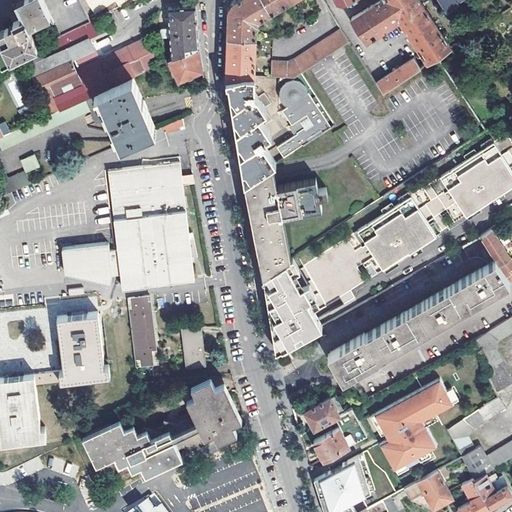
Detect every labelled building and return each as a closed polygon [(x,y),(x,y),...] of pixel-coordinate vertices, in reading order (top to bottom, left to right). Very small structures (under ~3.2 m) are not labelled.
[(90,21),(79,0),(0,0),(0,62),(1,64),(22,54),(37,46),(62,34),(64,33),(90,21)] [(79,0),(90,21),(118,8),(135,0),(79,0)] [(228,34),(255,36),(256,22),(258,18),(270,11),(263,0),(235,0),(231,2),(230,5),(229,7),(228,34)] [(263,0),(270,11),(288,0),(263,0)] [(399,20),(428,62),(440,54),(451,46),(419,0),(378,0),(351,19),(366,41),(399,20)] [(438,0),(447,11),(457,4),(454,0),(438,0)] [(195,4),(168,6),(169,15),(170,26),(163,27),(160,30),(161,37),(170,36),(172,58),(199,45),(195,4)] [(121,13),(118,8),(90,21),(64,33),(62,34),(65,47),(37,59),(34,52),(39,50),(37,46),(22,54),(34,78),(71,61),(67,52),(108,33),(103,21),(121,13)] [(169,15),(162,16),(163,27),(170,26),(169,15)] [(288,62),(272,61),(271,75),(294,76),(301,71),(349,40),(341,29),(293,60),(288,62)] [(227,51),(226,79),(243,75),(254,75),(255,36),(228,34),(227,51)] [(203,69),(199,45),(172,58),(169,59),(179,81),(203,69)] [(451,46),(440,54),(444,61),(447,62),(459,54),(453,45),(451,46)] [(51,113),(132,76),(139,73),(130,52),(101,65),(103,69),(80,80),(71,61),(34,78),(51,113)] [(414,57),(377,82),(383,92),(421,67),(414,57)] [(464,68),(453,75),(460,84),(470,77),(464,68)] [(243,75),(226,79),(227,83),(228,83),(230,92),(237,140),(241,160),(244,182),(271,164),(330,124),(308,92),(307,87),(304,82),(300,79),(294,77),(287,79),(282,82),(279,88),(279,96),(282,102),(287,106),(281,110),(296,132),(267,151),(261,141),(270,134),(258,115),(266,110),(254,91),(254,75),(243,75)] [(109,118),(121,144),(156,129),(132,76),(51,113),(4,135),(0,137),(0,192),(1,195),(31,183),(27,172),(40,167),(35,153),(21,159),(26,170),(9,177),(0,156),(3,152),(91,111),(97,124),(109,118)] [(185,128),(183,118),(164,126),(166,132),(185,128)] [(511,170),(493,141),(440,175),(466,215),(479,206),(477,203),(504,186),(506,189),(511,184),(511,170)] [(181,160),(108,169),(118,248),(110,249),(108,240),(62,247),(65,273),(111,282),(113,274),(121,273),(123,287),(195,278),(181,160)] [(244,182),(242,183),(246,200),(261,276),(290,257),(291,256),(282,215),(321,207),(319,196),(327,194),(325,186),(317,188),(315,177),(275,185),(271,164),(244,182)] [(410,195),(358,229),(384,269),(397,260),(395,257),(421,240),(423,243),(436,235),(410,195)] [(481,236),(510,282),(511,280),(511,259),(492,228),(481,236)] [(471,301),(472,304),(510,282),(481,236),(472,241),(463,245),(470,258),(476,256),(478,256),(481,257),(484,258),(487,260),(489,264),(366,333),(365,331),(330,351),(335,359),(331,360),(338,372),(342,371),(346,378),(380,358),(379,357),(377,354),(403,339),(471,301)] [(291,256),(290,257),(302,283),(305,282),(293,255),(291,256)] [(272,329),(274,341),(276,349),(297,337),(295,333),(302,329),(304,333),(322,323),(316,310),(316,308),(310,296),(313,295),(314,295),(308,281),(305,282),(302,283),(290,257),(261,276),(272,329)] [(129,298),(139,384),(154,382),(152,364),(159,363),(151,294),(129,298)] [(313,295),(310,296),(316,308),(319,307),(313,295)] [(379,357),(472,304),(471,301),(403,339),(377,354),(379,357)] [(105,364),(99,310),(58,315),(64,368),(0,376),(0,442),(47,437),(46,426),(41,426),(36,384),(111,374),(110,363),(105,364)] [(511,315),(476,338),(494,372),(489,375),(496,390),(511,381),(511,375),(496,348),(498,341),(511,331),(511,315)] [(205,365),(200,324),(182,327),(187,367),(205,365)] [(211,375),(192,384),(197,395),(216,387),(211,375)] [(443,377),(374,413),(385,432),(388,438),(380,443),(394,468),(396,466),(406,461),(407,464),(420,457),(418,454),(428,449),(437,444),(427,424),(425,420),(437,414),(457,403),(456,401),(450,390),(443,377)] [(216,387),(234,424),(243,420),(225,383),(216,387)] [(141,466),(178,449),(184,447),(192,443),(200,440),(214,433),(234,424),(216,387),(197,395),(206,414),(196,418),(178,426),(159,435),(149,439),(145,430),(137,434),(119,441),(115,433),(95,442),(90,454),(91,456),(104,461),(99,475),(114,478),(141,466)] [(455,387),(450,390),(456,401),(461,399),(455,387)] [(187,400),(196,418),(206,414),(197,395),(187,400)] [(485,403),(449,427),(463,453),(475,478),(486,471),(511,455),(511,438),(486,454),(480,444),(475,447),(469,435),(474,427),(506,407),(499,395),(485,403)] [(304,409),(314,427),(334,416),(340,413),(330,396),(304,409)] [(367,434),(352,407),(340,413),(334,416),(340,426),(350,444),(367,434)] [(374,413),(371,415),(381,434),(385,432),(374,413)] [(437,414),(425,420),(427,424),(439,418),(437,414)] [(82,436),(90,454),(95,442),(115,433),(119,441),(137,434),(132,425),(124,429),(119,419),(82,436)] [(164,421),(159,435),(178,426),(164,421)] [(238,433),(234,424),(214,433),(218,442),(238,433)] [(313,439),(324,458),(350,444),(340,426),(313,439)] [(159,435),(145,430),(149,439),(159,435)] [(192,443),(184,447),(196,451),(200,440),(192,443)] [(183,458),(178,449),(141,466),(146,475),(147,475),(183,458)] [(428,449),(418,454),(420,457),(421,459),(431,454),(428,449)] [(327,511),(329,511),(328,511),(358,511),(375,503),(367,490),(377,485),(358,452),(342,461),(342,462),(330,469),(330,468),(314,476),(324,511),(327,511)] [(463,453),(438,467),(444,480),(457,473),(471,500),(458,508),(459,511),(479,511),(490,507),(475,478),(463,453)] [(79,466),(66,462),(66,461),(50,456),(47,468),(76,476),(79,466)] [(104,461),(91,456),(95,465),(104,461)] [(406,461),(396,466),(399,471),(408,466),(407,464),(406,461)] [(422,491),(433,510),(453,498),(444,480),(438,467),(404,487),(409,498),(422,491)] [(475,478),(490,507),(511,492),(501,474),(490,479),(486,471),(475,478)] [(165,511),(152,495),(128,511),(165,511)] [(358,511),(388,511),(383,499),(375,503),(358,511)]
